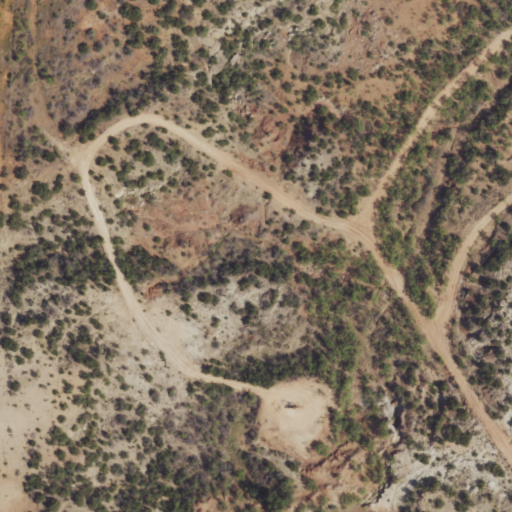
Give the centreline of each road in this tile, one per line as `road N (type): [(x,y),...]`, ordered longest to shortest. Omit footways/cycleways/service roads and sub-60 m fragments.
road 1 (track): [(71,186),(149,147),(184,146),(257,206),(392,293),(438,355),(511,499)]
road 2 (track): [(35,0),(30,82),(132,351),(186,395),(281,435)]
road 3 (track): [(392,293),(392,227),(479,90),(511,54)]
